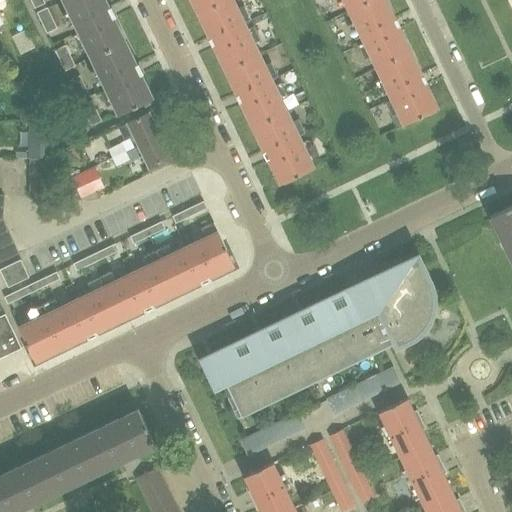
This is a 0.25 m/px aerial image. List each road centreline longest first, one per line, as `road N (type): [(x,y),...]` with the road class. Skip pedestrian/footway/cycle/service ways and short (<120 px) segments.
road 1 (residential): [(278,278),(144,0)]
road 2 (residential): [(278,278),(501,173)]
road 3 (residential): [(501,173),(415,0)]
road 4 (residential): [(219,511),(137,341)]
road 5 (residential): [(137,341),(278,278)]
road 6 (residential): [(0,408),(137,341)]
